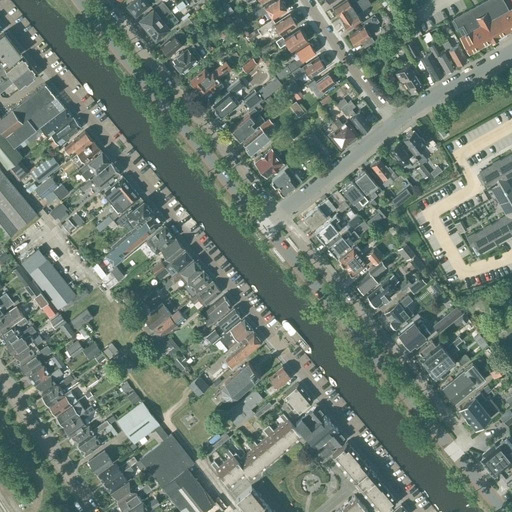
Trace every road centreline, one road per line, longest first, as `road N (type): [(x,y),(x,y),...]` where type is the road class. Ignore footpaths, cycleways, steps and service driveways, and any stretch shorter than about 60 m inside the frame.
road 1 (residential): [(418,511),(0,12)]
road 2 (residential): [(453,451),(461,440),(276,217)]
road 3 (tertiary): [(265,226),(78,0)]
road 4 (tertiary): [(453,451),(265,226)]
road 5 (residential): [(276,217),(96,0)]
road 6 (track): [(113,302),(125,324),(129,376),(193,457)]
road 7 (residential): [(92,511),(0,379)]
road 8 (unclassified): [(276,217),(395,121)]
road 9 (residential): [(395,121),(305,0)]
road 10 (unclassified): [(395,121),(511,50)]
